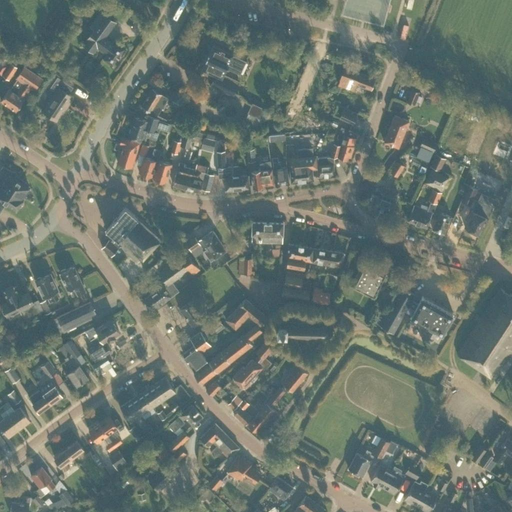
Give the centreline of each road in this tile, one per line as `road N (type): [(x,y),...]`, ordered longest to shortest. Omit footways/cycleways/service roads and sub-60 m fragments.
road 1 (residential): [(346,197),(401,45),(231,0)]
road 2 (unclassified): [(351,503),(255,448),(167,349)]
road 3 (residential): [(0,469),(167,349)]
road 4 (secondary): [(79,169),(181,0)]
road 5 (unclassified): [(264,208),(181,203),(79,169)]
road 6 (unclassified): [(167,349),(80,233),(53,219)]
road 7 (unclassified): [(511,269),(372,230)]
